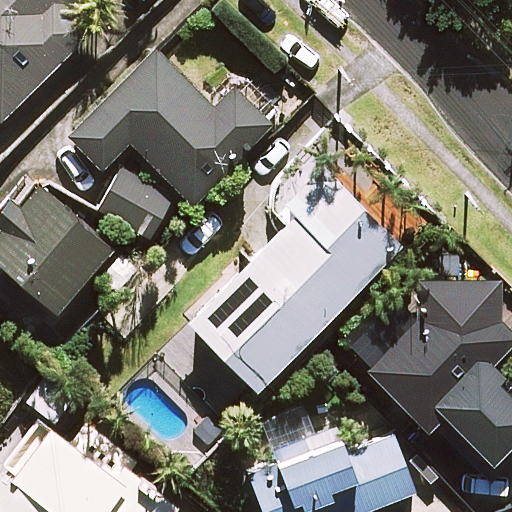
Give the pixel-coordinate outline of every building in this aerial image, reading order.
[(0,0),(0,116),(88,29),(59,0),(0,0)] [(130,136),(192,200),(273,122),(234,82),(213,102),(156,44),(69,130),(102,164),(130,136)] [(184,313),(255,384),(401,239),(320,158),(282,196),(292,206),(184,313)] [(97,206),(151,236),(175,192),(121,163),(97,206)] [(0,222),(0,255),(56,304),(111,242),(39,179),(20,199),(9,190),(0,199),(0,220),(1,222),(0,222)] [(416,273),(416,278),(371,322),(387,339),(364,362),(425,424),(432,418),(490,478),(511,456),(511,390),(498,376),(505,370),(493,358),(511,340),(511,328),(497,313),(499,275),(416,273)] [(172,511),(180,501),(121,456),(113,467),(38,411),(2,458),(8,462),(0,472),(0,505),(9,511),(172,511)] [(246,469),(262,511),(353,511),(414,489),(391,430),(346,447),(341,433),(308,446),(304,434),(271,446),(276,458),(246,469)]
